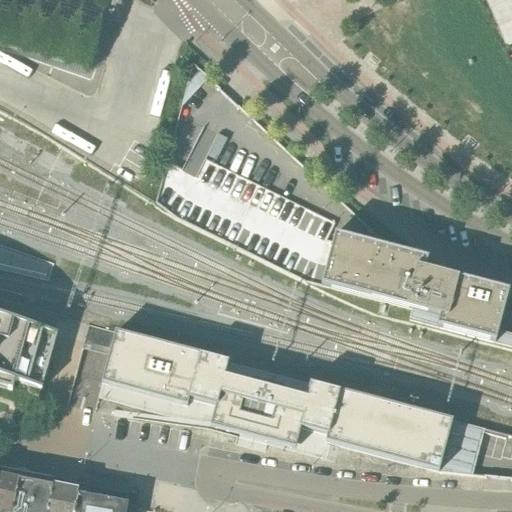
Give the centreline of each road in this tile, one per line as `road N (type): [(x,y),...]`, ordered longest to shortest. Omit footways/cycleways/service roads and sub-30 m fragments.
road 1 (tertiary): [(197,1),(303,101),(511,249)]
road 2 (tertiary): [(511,216),(336,89),(241,0)]
road 3 (residential): [(511,502),(398,496),(237,467),(223,476)]
road 4 (residential): [(79,446),(223,476)]
road 5 (residential): [(223,476),(233,491),(347,511)]
